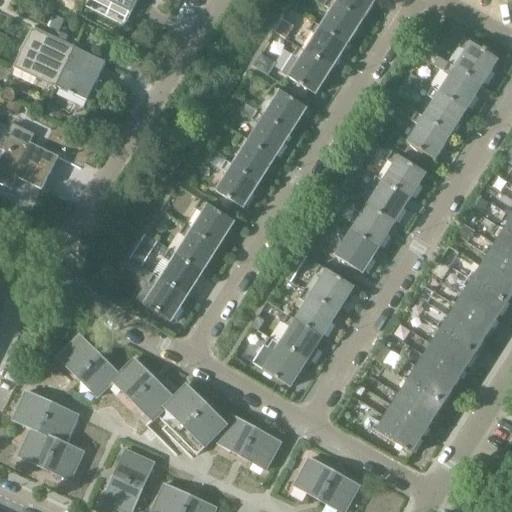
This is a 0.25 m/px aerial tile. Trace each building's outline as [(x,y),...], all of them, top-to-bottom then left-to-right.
[(137,0),(106,0),(131,12),(137,0)] [(348,45),(364,20),(335,2),(331,0),(327,0),(323,7),(329,11),(319,27),(348,45)] [(336,0),(335,2),(364,20),(376,0),(336,0)] [(79,12),(75,21),(93,30),(98,22),(79,12)] [(53,15),(51,21),(61,26),(64,20),(53,15)] [(314,35),(303,52),(332,70),(348,45),(319,27),(313,23),(308,31),(314,35)] [(56,88),(75,49),(74,49),(75,47),(74,46),(73,48),(34,29),(35,27),(33,27),(13,69),(14,69),(15,67),(37,78),(36,79),(42,82),(42,81),(54,86),(53,88),(54,89),(55,87),(56,88)] [(464,51),(454,67),(482,87),(498,61),(485,52),(486,51),(484,49),(483,50),(479,48),(478,48),(463,39),(457,47),(464,51)] [(441,44),(436,41),(431,49),(439,53),(442,48),(441,44)] [(316,96),(332,70),(303,52),(297,48),(291,57),(297,61),(287,77),(316,96)] [(105,64),(75,49),(56,88),(68,94),(73,97),(73,96),(86,102),(105,64)] [(253,66),(263,72),(271,60),(261,54),(253,66)] [(467,112),(482,87),(454,67),(447,63),(442,72),(448,76),(438,91),(438,93),(467,112)] [(411,75),(398,95),(405,99),(417,79),(411,75)] [(451,136),(467,112),(438,93),(438,91),(432,87),(426,96),(432,100),(422,117),(451,136)] [(272,101),(262,117),(291,135),(306,110),(271,88),(266,97),(272,101)] [(3,111),(15,117),(21,106),(9,100),(3,111)] [(239,114),(249,121),(255,112),(244,106),(239,114)] [(49,107),(46,114),(53,118),(55,113),(54,109),(49,107)] [(436,161),(451,136),(422,117),(415,112),(410,121),(418,126),(407,143),(400,138),(395,147),(418,162),(424,154),(436,161)] [(275,160),(291,135),(262,117),(256,113),(250,121),(256,125),(246,142),(275,160)] [(0,128),(0,151),(4,153),(0,160),(0,185),(10,191),(15,181),(19,180),(41,191),(58,157),(30,143),(34,135),(12,124),(8,133),(0,128)] [(259,185),(275,160),(246,142),(240,138),(235,146),(241,150),(230,166),(259,185)] [(364,152),(357,163),(365,168),(372,157),(364,152)] [(426,174),(390,152),(385,160),(392,164),(381,181),(410,200),(426,174)] [(243,210),(259,185),(230,166),(224,162),(218,172),(225,175),(214,192),(243,210)] [(365,205),(394,225),(410,200),(381,181),(375,177),(369,185),(376,189),(365,205)] [(201,213),(191,230),(219,247),(234,224),(235,223),(200,200),(195,209),(201,213)] [(360,215),(350,231),(349,231),(378,251),(394,225),(365,205),(359,201),(353,210),(360,215)] [(511,217),(503,231),(511,237),(511,217)] [(219,247),(191,230),(184,225),(179,234),(186,238),(175,254),(203,272),(219,247)] [(363,275),(378,251),(349,231),(350,231),(343,226),(337,235),(345,240),(335,257),(363,275)] [(511,272),(511,237),(503,231),(487,257),(511,272)] [(145,239),(130,261),(140,268),(155,245),(145,239)] [(188,297),(203,272),(175,254),(169,250),(163,259),(170,263),(160,279),(188,297)] [(508,305),(511,297),(511,272),(487,257),(471,281),(508,305)] [(310,296),(338,314),(354,288),(319,266),(313,274),(321,279),(311,295),(310,296)] [(143,268),(137,277),(148,284),(151,278),(153,275),(143,268)] [(289,271),(285,278),(301,288),(305,282),(289,271)] [(172,322),(188,297),(160,279),(153,275),(151,278),(143,291),(150,295),(144,304),(143,305),(171,323),(172,322)] [(471,281),(455,307),(492,330),(508,305),(471,281)] [(294,321),(322,339),(338,314),(310,296),(311,295),(303,290),(298,298),(305,303),(295,320),(294,321)] [(476,355),(492,330),(455,307),(439,332),(476,355)] [(315,350),(322,339),(294,321),(295,320),(287,315),(282,323),(289,328),(279,344),(307,363),(310,364),(318,351),(315,350)] [(460,380),(476,355),(439,332),(423,357),(460,380)] [(57,359),(77,378),(99,355),(79,336),(57,359)] [(279,344),(279,345),(269,339),(264,347),(253,363),(252,364),(291,389),(307,363),(279,344)] [(96,398),(112,382),(119,375),(99,355),(77,378),(96,398)] [(444,405),(460,380),(423,357),(408,382),(444,405)] [(112,382),(131,402),(154,379),(134,360),(119,375),(112,382)] [(157,416),(164,409),(174,399),(154,379),(131,402),(151,422),(157,416)] [(429,429),(444,405),(408,382),(392,406),(429,429)] [(174,399),(164,409),(157,416),(177,436),(207,406),(187,386),(174,399)] [(13,422),(32,430),(39,433),(53,404),(27,392),(13,422)] [(39,433),(58,441),(65,444),(78,416),(53,404),(39,433)] [(204,448),(226,426),(226,425),(207,406),(177,436),(196,454),(204,448)] [(412,456),(429,429),(392,406),(381,424),(372,419),(367,427),(412,456)] [(226,425),(226,426),(216,444),(240,458),(256,430),(231,416),(226,425)] [(19,458),(44,470),(58,441),(39,433),(32,430),(19,458)] [(281,443),(256,430),(240,458),(265,471),(281,443)] [(58,441),(44,470),(70,482),(84,453),(65,444),(58,441)] [(125,451),(113,477),(143,490),(154,465),(125,451)] [(294,487),(319,501),(334,473),(309,459),(294,487)] [(345,511),(359,487),(334,473),(319,501),(338,511),(345,511)] [(132,511),(143,490),(113,477),(102,503),(121,511),(132,511)] [(152,511),(183,511),(190,497),(165,485),(152,511)] [(213,511),(215,508),(190,497),(183,511),(213,511)]
